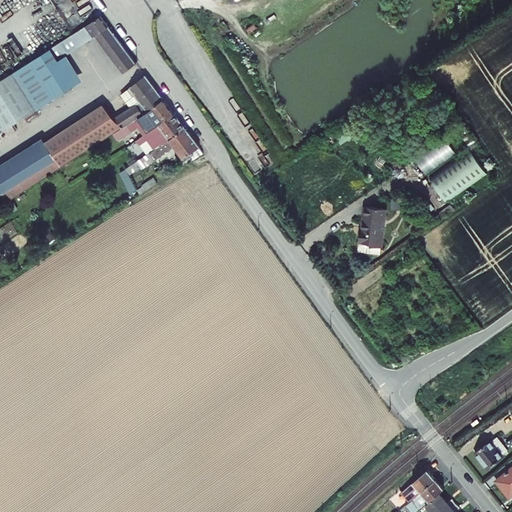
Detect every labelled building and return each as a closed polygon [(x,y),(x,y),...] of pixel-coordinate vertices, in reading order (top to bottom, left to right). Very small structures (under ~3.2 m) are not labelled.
[(134,61),(100,16),(0,78),(0,127),(69,84),(53,59),(61,53),(92,33),(121,71),(134,61)] [(53,59),(69,84),(78,78),(61,53),(53,59)] [(150,116),(132,92),(107,108),(117,123),(96,138),(102,148),(109,143),(150,116)] [(160,129),(150,116),(109,143),(113,149),(137,134),(142,142),(160,129)] [(333,134),(340,144),(360,132),(354,122),(333,134)] [(150,160),(172,145),(160,129),(142,142),(139,144),(150,160)] [(425,175),(455,153),(444,137),(413,158),(425,175)] [(186,164),(172,145),(150,160),(146,162),(139,167),(129,173),(110,186),(112,191),(130,179),(131,180),(158,162),(169,176),(186,164)] [(146,162),(135,146),(119,158),(122,162),(132,156),(139,167),(146,162)] [(0,178),(30,160),(26,154),(0,170),(0,178)] [(30,160),(0,178),(0,200),(40,175),(30,160)] [(465,189),(447,164),(406,192),(424,217),(465,189)] [(360,270),(368,226),(347,223),(343,246),(341,245),(339,257),(337,257),(336,266),(337,268),(343,269),(343,267),(360,270)] [(356,290),(379,282),(375,271),(352,279),(356,290)] [(488,446),(474,460),(488,476),(503,463),(488,446)] [(400,496),(407,504),(434,482),(427,473),(400,496)] [(511,501),(511,499),(511,475),(499,487),(511,501)] [(406,511),(416,511),(424,506),(437,496),(442,491),(434,482),(407,504),(403,507),(406,511)] [(445,506),(437,496),(424,506),(428,511),(446,511),(452,507),(449,502),(445,506)]
